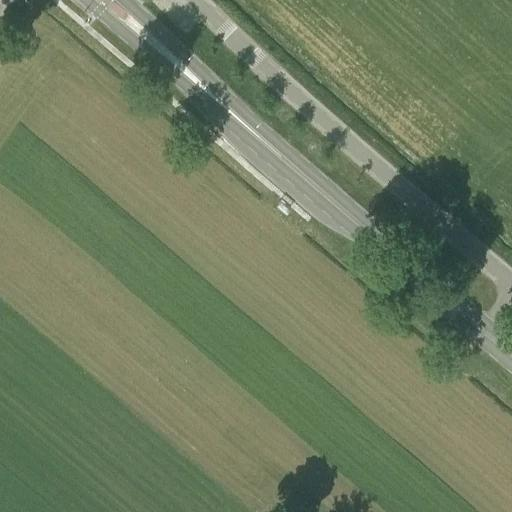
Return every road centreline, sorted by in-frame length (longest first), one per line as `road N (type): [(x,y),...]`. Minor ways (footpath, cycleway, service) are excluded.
road 1 (primary): [(479,329),(103,0)]
road 2 (unclassified): [(510,286),(199,0)]
